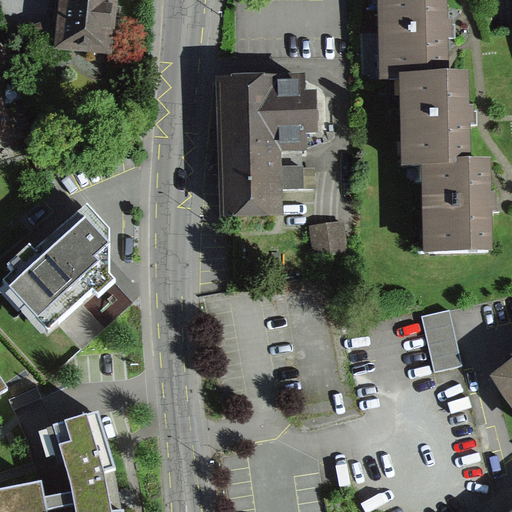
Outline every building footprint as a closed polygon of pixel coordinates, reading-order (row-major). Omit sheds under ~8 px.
[(76,62),(73,53),(111,57),(117,0),(59,0),(57,19),(19,31),(33,75),(76,62)] [(448,0),(376,0),(379,82),(400,82),(450,81),(448,0)] [(317,193),(317,76),(304,76),(304,60),(221,61),(222,201),(286,201),(286,193),(317,193)] [(468,80),(450,81),(400,82),(403,174),(422,174),(456,173),(456,168),(470,168),(468,80)] [(0,145),(15,141),(2,102),(0,102),(0,145)] [(491,168),(470,168),(456,168),(456,173),(422,174),(424,260),(493,258),(491,168)] [(110,236),(89,212),(35,262),(30,257),(12,273),(17,278),(4,289),(50,339),(94,298),(99,303),(114,290),(109,284),(110,236)] [(321,223),(322,250),(349,249),(348,222),(321,223)] [(449,313),(422,320),(435,375),(462,368),(449,313)] [(511,358),(490,375),(511,403),(511,358)] [(110,511),(104,481),(115,478),(97,419),(55,434),(76,511),(110,511)] [(44,511),(41,491),(0,498),(0,511),(44,511)]
